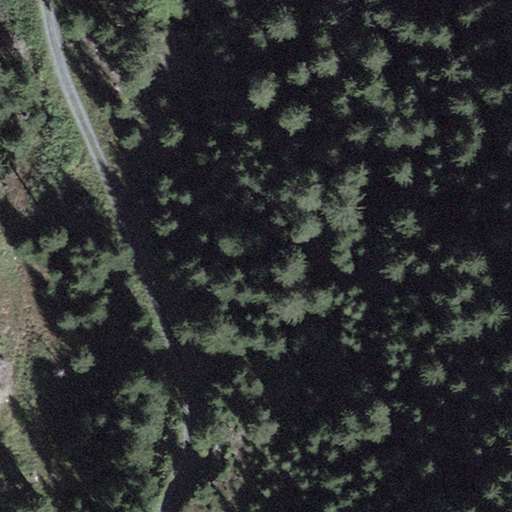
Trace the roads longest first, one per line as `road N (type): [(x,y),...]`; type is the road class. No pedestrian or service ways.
road 1 (track): [(43,0),(58,66),(187,394),(191,437),(163,511)]
road 2 (track): [(97,159),(16,228),(9,258),(23,347),(0,415)]
